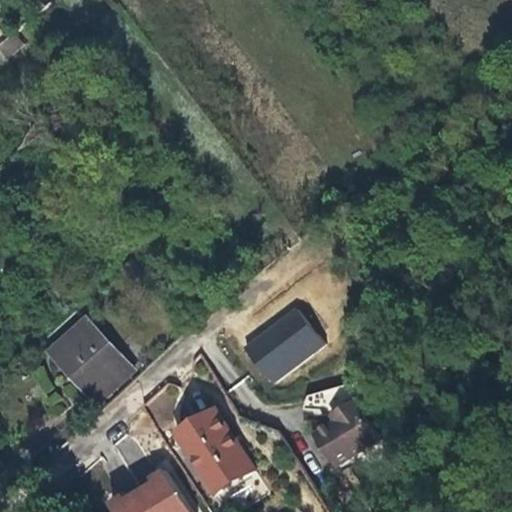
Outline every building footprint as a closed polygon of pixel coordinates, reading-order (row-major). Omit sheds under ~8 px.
[(47,10),(38,0),(30,0),(29,1),(41,15),(47,10)] [(9,59),(26,45),(18,34),(1,49),(9,59)] [(297,311),(248,349),(272,383),(324,346),(297,311)] [(133,372),(88,323),(56,352),(83,383),(100,402),(133,372)] [(199,423),(218,411),(216,406),(187,423),(177,430),(180,435),(191,428),(199,423)] [(379,439),(359,407),(327,428),(316,434),(336,466),(379,439)] [(255,471),(218,411),(199,423),(203,429),(195,434),(184,441),(217,495),(255,471)] [(393,424),(385,412),(381,415),(388,427),(393,424)] [(388,427),(381,415),(377,417),(385,429),(388,427)] [(203,429),(199,423),(191,428),(195,434),(203,429)] [(116,511),(192,511),(168,472),(154,481),(157,485),(130,501),(127,497),(113,506),(116,511)]
